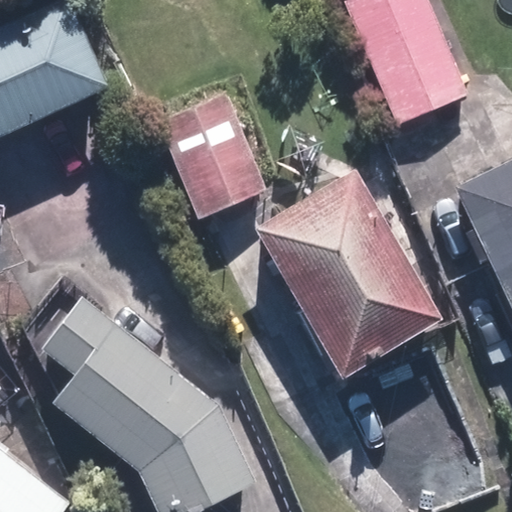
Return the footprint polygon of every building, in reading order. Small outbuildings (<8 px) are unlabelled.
[(0,140),(106,89),(61,0),(41,0),(0,20),(0,140)] [(431,0),(346,0),(396,127),(423,116),(470,98),(431,0)] [(234,82),(155,113),(198,221),(234,207),(277,190),(234,82)] [(511,153),(449,183),(511,317),(511,153)] [(361,165),(255,224),(344,383),(450,323),(361,165)] [(54,399),(140,472),(157,511),(193,511),(256,480),(213,402),(82,297),(43,348),(73,377),(54,399)] [(0,441),(0,511),(63,511),(75,497),(0,441)]
